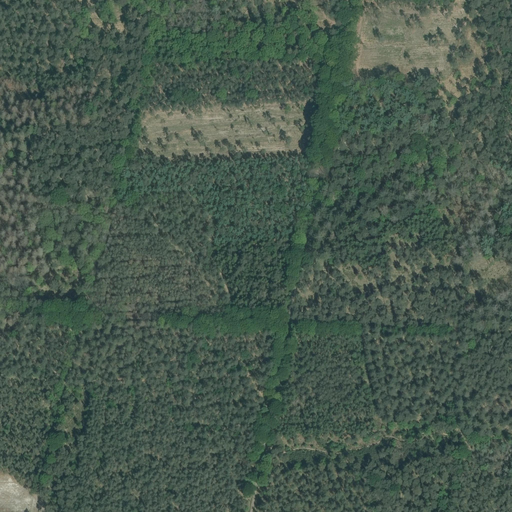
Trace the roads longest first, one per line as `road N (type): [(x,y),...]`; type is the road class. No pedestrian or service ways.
road 1 (track): [(351,0),(247,511)]
road 2 (track): [(0,309),(83,314),(31,491)]
road 3 (track): [(279,326),(511,335)]
road 4 (unknown): [(0,429),(52,424),(58,431),(46,511)]
road 5 (unknown): [(442,511),(460,438),(511,431)]
